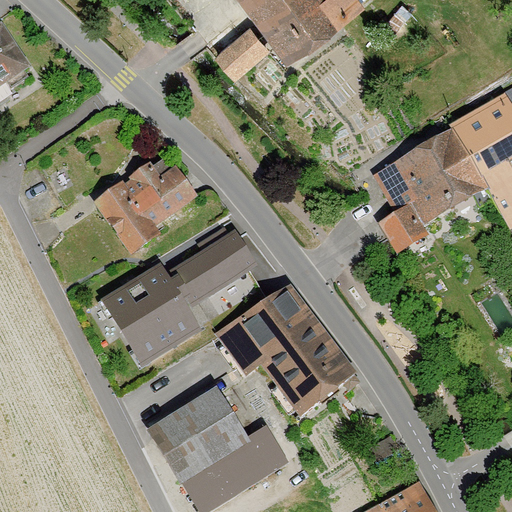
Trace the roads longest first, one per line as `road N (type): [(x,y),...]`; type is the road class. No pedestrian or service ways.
road 1 (tertiary): [(40,0),(238,190),(410,410),(458,511)]
road 2 (residential): [(168,511),(0,173)]
